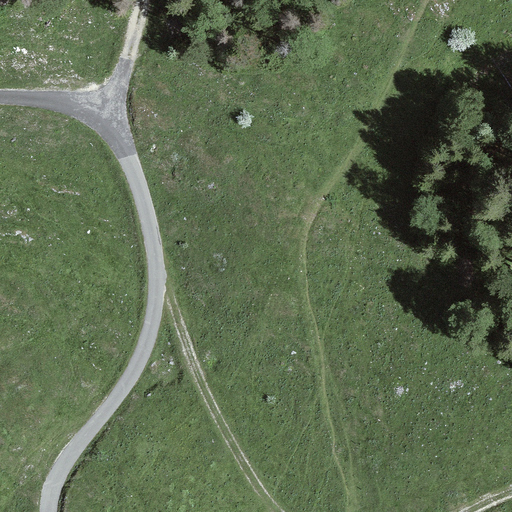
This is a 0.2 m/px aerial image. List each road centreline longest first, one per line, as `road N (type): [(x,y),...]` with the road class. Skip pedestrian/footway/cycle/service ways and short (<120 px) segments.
road 1 (unclassified): [(0,99),(71,104),(109,128),(133,169),(154,268),(143,344),(122,385),(56,469),(46,511)]
road 2 (track): [(154,268),(280,511)]
road 3 (track): [(138,0),(109,128)]
